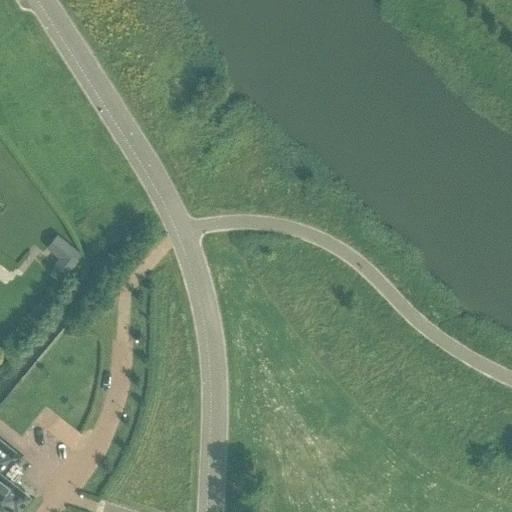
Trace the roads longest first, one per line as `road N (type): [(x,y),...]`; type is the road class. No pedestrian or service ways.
road 1 (unknown): [(511,504),(431,470),(332,378),(215,226),(70,0)]
road 2 (residential): [(47,511),(109,428),(120,373)]
